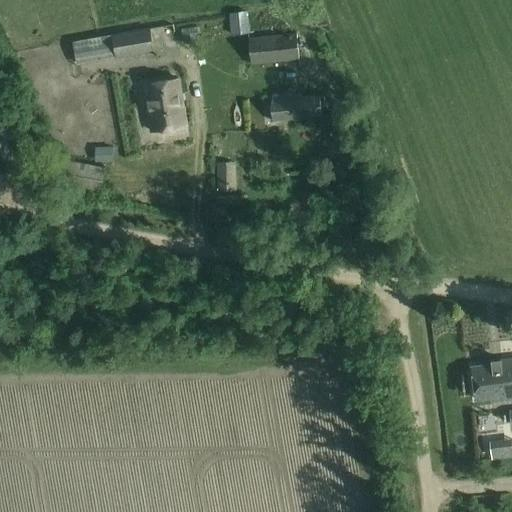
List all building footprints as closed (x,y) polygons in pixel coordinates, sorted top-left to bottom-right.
[(112,34),(116,56),(152,50),(148,28),(112,34)] [(298,58),(297,53),(296,33),(248,38),(250,62),(298,58)] [(73,41),(75,55),(102,51),(99,37),(73,41)] [(185,125),(177,77),(143,83),(151,131),(185,125)] [(271,120),(321,115),(318,94),(300,96),(299,89),(286,90),(287,97),(269,99),(271,120)] [(52,182),(100,191),(104,167),(57,158),(52,182)] [(217,163),(218,191),(235,190),(234,163),(217,163)] [(216,197),(217,211),(240,210),(238,195),(216,197)] [(502,396),(503,399),(511,398),(511,358),(490,361),(491,364),(472,366),(476,399),(502,396)] [(511,439),(490,442),(492,458),(511,455),(511,439)]
